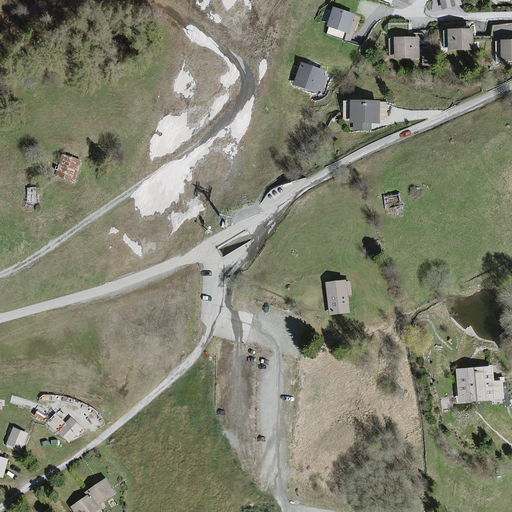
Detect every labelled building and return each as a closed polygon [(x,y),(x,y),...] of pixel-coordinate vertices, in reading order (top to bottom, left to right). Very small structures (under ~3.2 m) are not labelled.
[(356,17),(333,10),(326,30),(350,38),(356,17)] [(473,31),(447,32),(448,54),(473,53),(473,31)] [(419,41),(395,41),(395,63),(420,62),(419,41)] [(511,42),(502,43),(501,64),(511,63),(511,42)] [(325,74),(303,66),(295,86),(318,94),(325,74)] [(382,105),(351,106),(351,125),(354,125),(354,133),(373,133),(373,127),(382,127),(382,105)] [(63,155),(56,177),(75,183),(82,160),(63,155)] [(42,194),(26,191),(23,206),(39,209),(42,194)] [(400,193),(383,196),(386,213),(403,210),(400,193)] [(347,282),(326,284),(329,317),(350,315),(347,282)] [(506,359),(469,362),(471,396),(511,392),(511,373),(507,374),(506,359)] [(53,419),(45,426),(55,436),(58,434),(63,429),(53,419)] [(72,419),(63,429),(58,434),(71,446),(85,432),(72,419)] [(14,428),(7,446),(22,452),(29,435),(14,428)] [(0,458),(0,478),(3,479),(8,461),(0,458)] [(86,494),(88,496),(96,509),(117,495),(106,480),(86,494)] [(88,496),(71,509),(72,511),(94,511),(98,509),(96,509),(88,496)]
